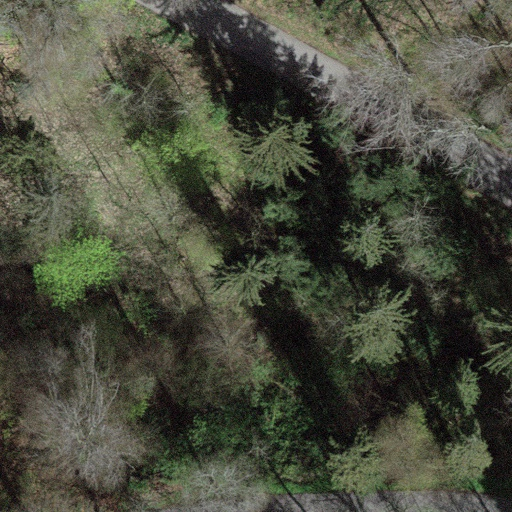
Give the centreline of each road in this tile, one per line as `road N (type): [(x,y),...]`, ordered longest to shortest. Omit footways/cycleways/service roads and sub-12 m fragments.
road 1 (unclassified): [(511,183),(177,0)]
road 2 (unclassified): [(292,511),(431,511)]
